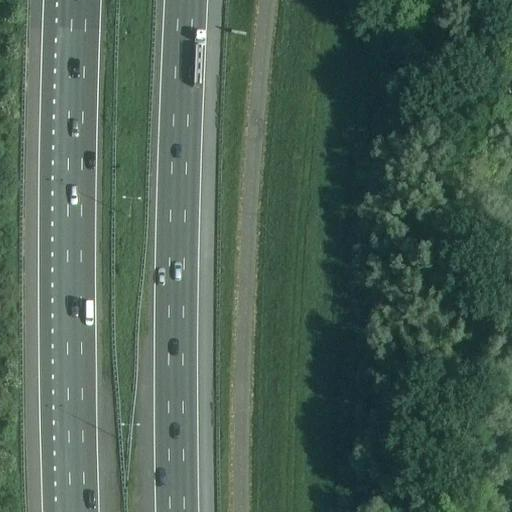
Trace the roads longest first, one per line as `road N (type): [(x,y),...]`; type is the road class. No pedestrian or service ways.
road 1 (motorway): [(177,511),(184,0)]
road 2 (motorway): [(78,0),(75,511)]
